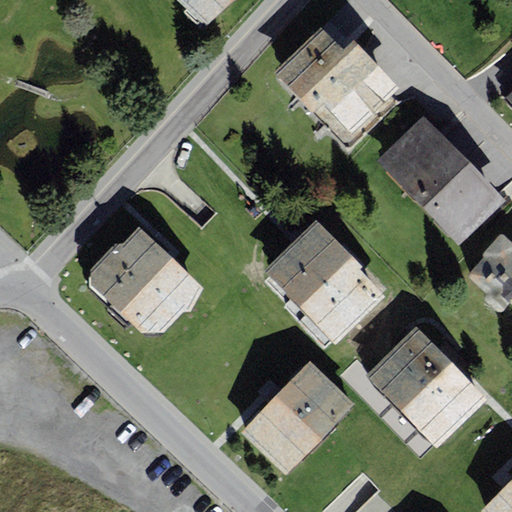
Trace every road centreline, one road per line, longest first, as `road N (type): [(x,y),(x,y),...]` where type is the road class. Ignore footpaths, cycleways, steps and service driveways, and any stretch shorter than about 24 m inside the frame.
road 1 (residential): [(21,294),(291,0)]
road 2 (residential): [(251,511),(21,294)]
road 3 (residential): [(371,0),(511,144)]
